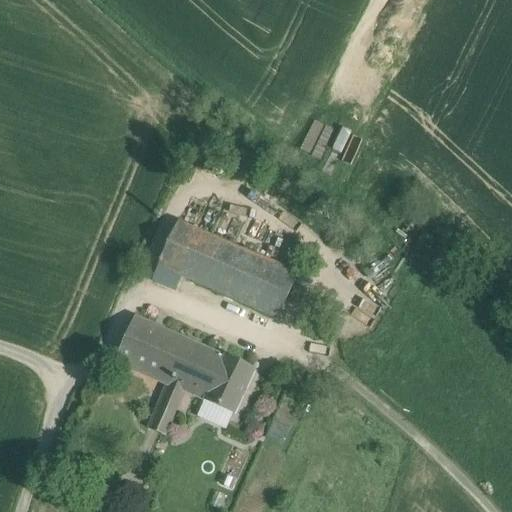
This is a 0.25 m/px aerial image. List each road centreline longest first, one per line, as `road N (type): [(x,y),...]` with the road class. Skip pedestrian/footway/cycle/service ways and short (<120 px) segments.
road 1 (unclassified): [(132,293),(183,204),(229,194),(321,248),(329,277),(299,347)]
road 2 (unclassified): [(299,347),(339,370),(496,511)]
road 3 (unclassified): [(132,293),(299,347)]
road 4 (unclassified): [(64,388),(27,511)]
road 5 (unclassified): [(64,388),(102,368),(132,293)]
